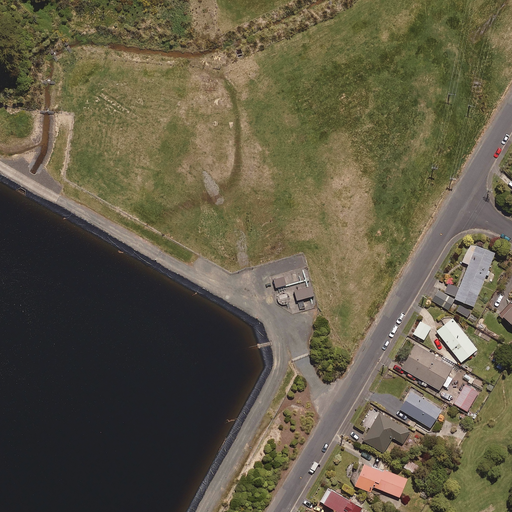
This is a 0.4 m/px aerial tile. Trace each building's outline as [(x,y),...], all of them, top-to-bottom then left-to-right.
[(472,304),(484,273),(487,274),(489,269),(486,268),(493,251),(468,241),(461,260),(466,262),(457,286),(447,282),(443,291),(454,295),(453,297),(472,304)] [(274,281),(277,290),(288,287),(285,278),(274,281)] [(295,292),(298,303),(315,299),(311,287),(295,292)] [(436,289),(430,300),(447,308),(453,298),(436,289)] [(511,296),(500,316),(511,323),(511,296)] [(457,303),(454,309),(468,317),(471,311),(457,303)] [(475,347),(450,316),(434,329),(460,360),(475,347)] [(429,326),(418,319),(411,332),(422,338),(429,326)] [(399,366),(437,388),(453,360),(442,354),(438,360),(433,357),(434,355),(413,342),(399,366)] [(478,390),(455,375),(448,386),(458,393),(453,402),(466,410),(478,390)] [(440,408),(409,389),(397,407),(428,426),(440,408)] [(409,428),(378,410),(361,439),(382,450),(390,436),(401,442),(409,428)] [(407,476),(364,459),(355,482),(370,488),(372,483),(399,495),(407,476)] [(357,511),(362,504),(329,485),(321,499),(335,507),(332,511),(357,511)]
